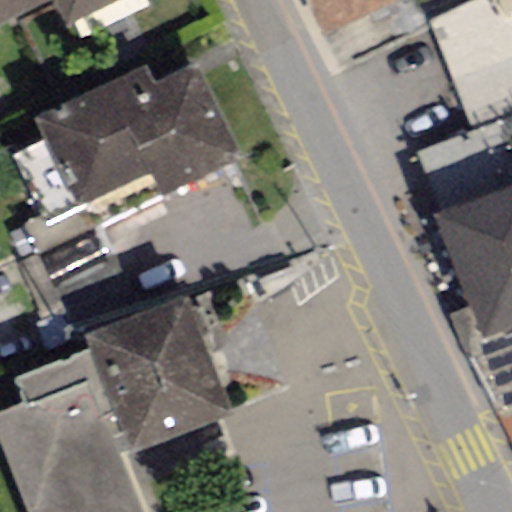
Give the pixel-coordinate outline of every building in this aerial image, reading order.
[(0,0),(0,32),(53,7),(65,31),(128,0),(0,0)] [(402,0),(303,0),(325,43),(404,3),(402,0)] [(412,156),(436,220),(511,192),(511,0),(485,0),(431,25),(473,133),(412,156)] [(143,76),(33,132),(78,222),(150,187),(161,209),(241,169),(192,74),(152,94),(143,76)] [(511,192),(436,220),(468,307),(480,339),(511,327),(511,192)] [(24,420),(0,430),(0,439),(30,511),(138,511),(119,464),(230,419),(183,306),(80,349),(84,360),(11,390),(24,420)] [(511,327),(480,339),(468,307),(450,316),(511,436),(511,327)]
